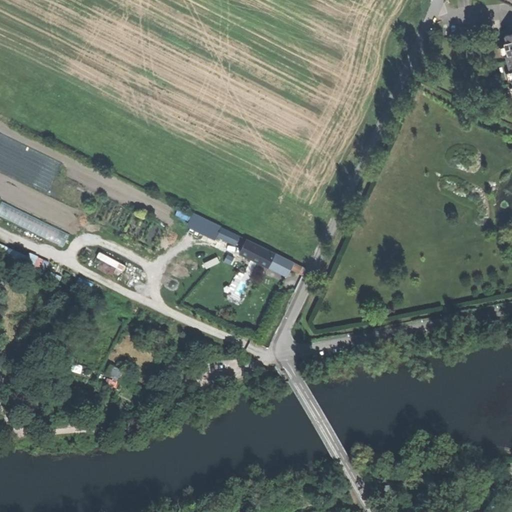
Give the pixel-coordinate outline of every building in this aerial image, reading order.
[(0,207),(0,218),(66,243),(71,230),(1,204),(0,207)] [(221,229),(216,238),(230,244),(233,244),(235,244),(238,237),(221,229)] [(200,266),(210,245),(198,239),(193,248),(199,251),(194,263),(200,266)] [(267,267),(274,253),(247,240),(240,253),(252,259),(250,262),(253,263),(256,265),(257,261),(267,267)] [(210,245),(200,266),(218,274),(224,261),(228,253),(210,245)] [(176,247),(173,253),(188,260),(191,254),(176,247)] [(228,253),(224,261),(232,265),(236,258),(228,253)] [(290,269),(293,263),(274,253),(267,267),(286,276),(290,269)] [(196,273),(223,285),(232,265),(224,261),(218,274),(200,266),(196,273)] [(306,269),(293,263),(290,269),(302,275),(306,269)] [(109,366),(105,375),(118,381),(123,373),(109,366)]
